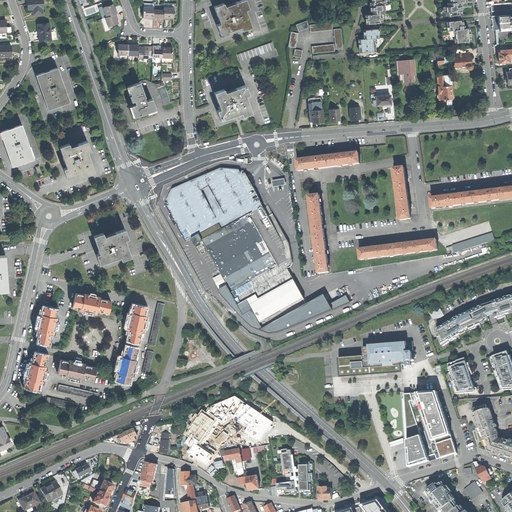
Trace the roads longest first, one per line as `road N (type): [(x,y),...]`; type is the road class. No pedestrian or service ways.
road 1 (residential): [(196,158),(290,137),(494,118)]
road 2 (secondary): [(387,485),(240,354),(180,271)]
road 3 (secondary): [(67,0),(133,185)]
road 4 (residential): [(0,395),(49,216)]
road 5 (residential): [(336,382),(336,349),(389,336),(421,335),(426,376)]
road 6 (residential): [(0,496),(87,452),(137,453)]
road 7 (unclassified): [(180,271),(178,341),(160,395)]
road 8 (residential): [(196,158),(186,33)]
